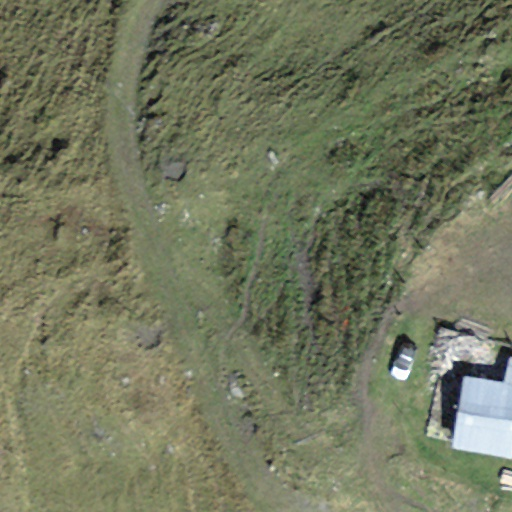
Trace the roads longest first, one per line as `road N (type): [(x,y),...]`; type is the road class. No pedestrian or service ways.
road 1 (track): [(287,511),(249,484),(147,202),(136,145),(140,63),(167,0)]
road 2 (track): [(511,221),(433,279),(370,402),(378,473),(411,511)]
